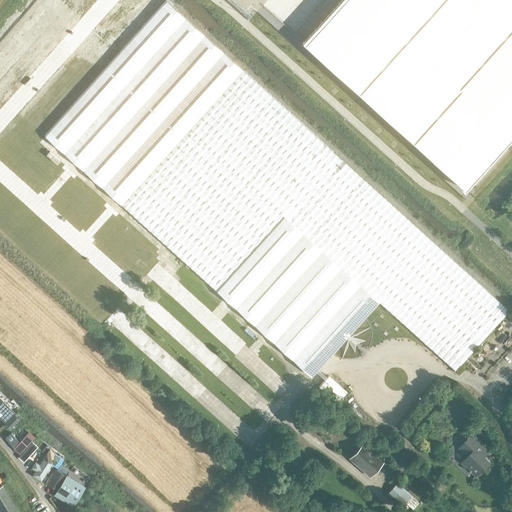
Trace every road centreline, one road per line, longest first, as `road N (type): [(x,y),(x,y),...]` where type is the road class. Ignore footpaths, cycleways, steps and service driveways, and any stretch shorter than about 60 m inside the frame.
road 1 (unknown): [(128,290),(121,312),(131,332),(218,414),(253,430),(275,416),(291,421)]
road 2 (unknown): [(294,400),(157,280),(128,290)]
road 3 (unknown): [(128,290),(0,174)]
road 4 (unknown): [(0,118),(105,0)]
